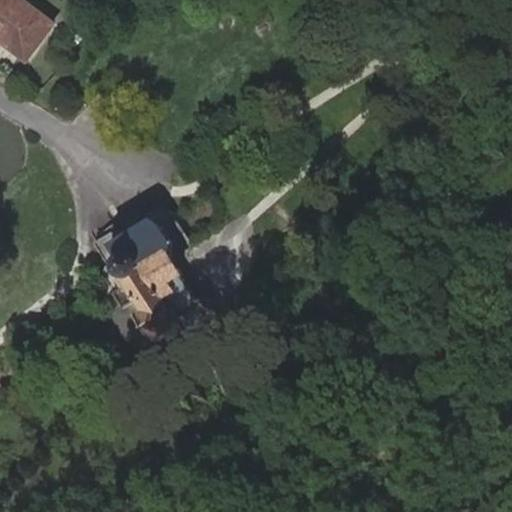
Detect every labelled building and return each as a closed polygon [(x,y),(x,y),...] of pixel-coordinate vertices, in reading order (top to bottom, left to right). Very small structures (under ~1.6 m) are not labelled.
[(54,25),(20,0),(0,0),(0,34),(29,56),(54,25)] [(152,224),(172,211),(168,205),(167,205),(166,205),(165,204),(164,204),(163,204),(146,213),(152,224)] [(129,284),(137,299),(144,312),(140,315),(154,340),(181,326),(188,338),(220,320),(206,295),(198,300),(183,274),(185,273),(173,254),(176,252),(173,248),(190,238),(174,210),(172,211),(152,224),(146,213),(142,208),(125,217),(128,224),(97,242),(111,266),(127,261),(128,264),(123,267),(132,277),(127,279),(129,284)] [(127,261),(111,266),(106,272),(110,283),(127,279),(132,277),(123,267),(128,264),(127,261)] [(126,305),(137,299),(129,284),(118,292),(126,305)]
